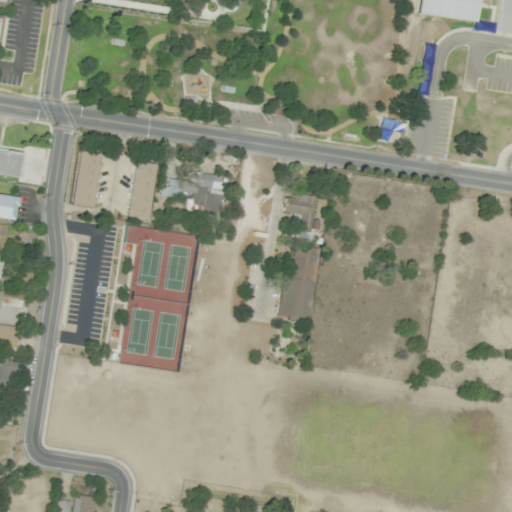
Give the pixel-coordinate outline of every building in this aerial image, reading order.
[(418,0),(416,14),(474,21),(476,0),(418,0)] [(511,33),(511,0),(497,0),(493,31),(511,33)] [(22,153),(0,150),(0,175),(19,178),(22,153)] [(95,207),(101,153),(79,151),(73,205),(95,207)] [(128,217),(148,219),(154,165),(134,162),(128,217)] [(187,180),(160,178),(159,195),(192,197),(190,211),(219,213),(222,175),(188,172),(187,180)] [(314,199),(286,194),(283,213),(295,215),(292,237),(312,240),(315,221),(311,221),(314,199)] [(0,218),(13,220),(17,198),(0,195),(0,218)] [(22,243),(34,243),(34,230),(22,230),(22,243)] [(308,323),(319,249),(290,245),(280,319),(308,323)] [(0,348),(15,350),(18,328),(0,325),(0,348)] [(0,381),(12,368),(4,361),(0,365),(0,381)] [(94,511),(95,497),(73,496),(71,511),(94,511)] [(67,511),(69,502),(58,500),(55,511),(67,511)]
